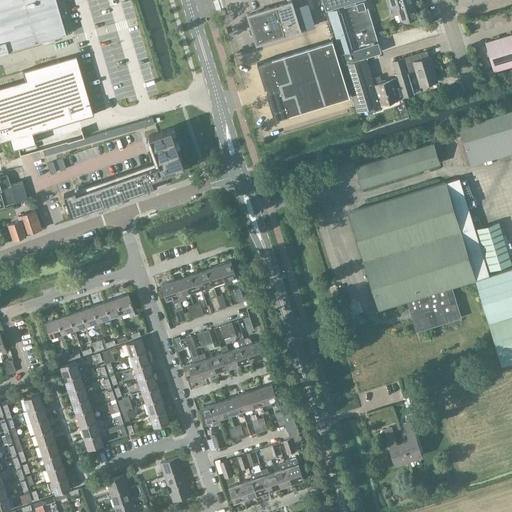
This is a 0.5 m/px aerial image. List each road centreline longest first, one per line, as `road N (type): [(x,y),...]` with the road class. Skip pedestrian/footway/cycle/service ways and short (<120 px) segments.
road 1 (tertiary): [(343,511),(240,174)]
road 2 (residential): [(205,511),(214,501),(138,269)]
road 3 (residential): [(0,387),(22,377),(5,314),(138,269)]
road 4 (tertiary): [(240,174),(186,0)]
road 5 (residential): [(0,256),(121,215)]
road 6 (residential): [(121,215),(240,174)]
